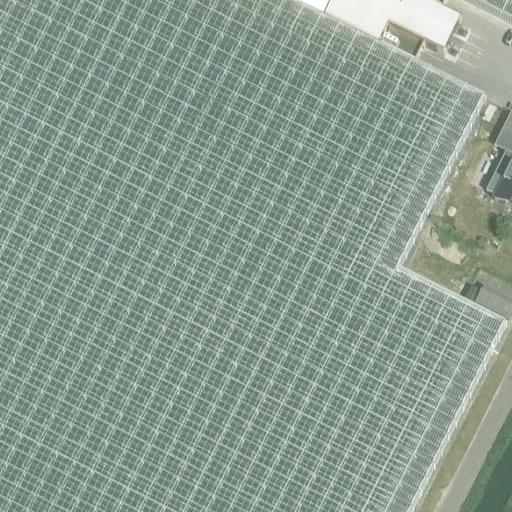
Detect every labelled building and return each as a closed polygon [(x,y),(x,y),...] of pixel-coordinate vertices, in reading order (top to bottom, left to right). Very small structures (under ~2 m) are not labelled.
[(457,0),(511,27),(511,0),(0,0),(0,511),(412,511),(505,328),(397,274),(484,102),(415,67),(424,49),(443,59),(461,24),(441,14),(448,0),(457,0)] [(504,125),(509,110),(485,103),(481,118),(504,125)] [(511,138),(511,116),(502,133),(511,138)] [(511,157),(506,154),(486,194),(495,198),(493,201),(511,210),(511,157)] [(511,313),(511,310),(480,294),(475,305),(508,322),(511,313)]
